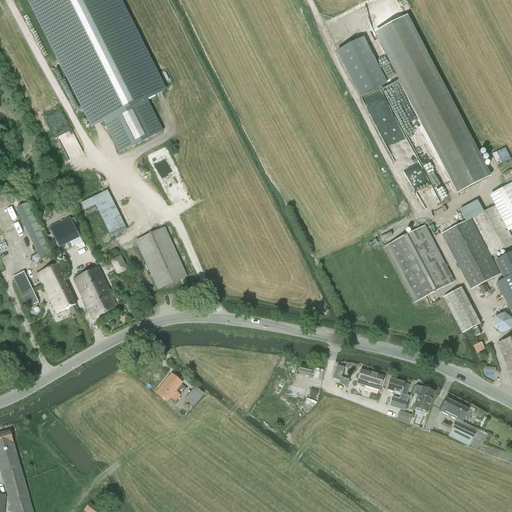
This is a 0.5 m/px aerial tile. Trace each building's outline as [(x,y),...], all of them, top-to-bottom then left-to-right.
[(117,0),(28,0),(92,127),(109,119),(124,150),(118,153),(119,154),(162,132),(146,100),(163,92),(117,0)] [(488,179),(406,20),(377,35),(459,194),(488,179)] [(362,39),(336,52),(359,97),(385,84),(362,39)] [(62,110),(48,116),(68,161),(82,154),(62,110)] [(493,154),(498,164),(511,158),(505,148),(493,154)] [(508,184),(511,182),(511,169),(503,174),(508,184)] [(511,230),(511,184),(489,196),(508,233),(511,230)] [(92,199),(81,205),(84,211),(95,206),(92,199)] [(51,257),(26,205),(15,210),(40,262),(51,257)] [(441,235),(470,290),(490,280),(499,276),(492,263),(489,258),(511,245),(511,242),(494,208),(472,219),(488,250),(485,251),(469,221),(441,235)] [(69,218),(48,228),(57,247),(69,242),(72,248),(82,243),(79,237),(69,218)] [(424,227),(384,248),(413,304),(453,283),(424,227)] [(135,241),(153,280),(157,290),(185,277),(163,228),(135,241)] [(511,252),(492,263),(499,276),(501,282),(494,285),(510,316),(511,314),(511,252)] [(126,270),(119,257),(110,262),(117,275),(126,270)] [(37,274),(39,280),(56,315),(68,309),(71,317),(78,313),(55,266),(37,274)] [(72,280),(73,280),(92,320),(117,308),(97,268),(72,280)] [(12,278),(13,280),(26,309),(37,304),(22,273),(12,278)] [(484,285),(478,288),(481,295),(488,292),(484,285)] [(480,325),(461,289),(442,299),(461,335),(480,325)] [(494,318),(492,328),(500,334),(509,330),(511,320),(503,314),(494,318)] [(477,328),(472,330),(475,337),(480,335),(477,328)] [(511,339),(497,345),(511,383),(511,339)] [(475,346),(474,346),(477,353),(480,351),(484,350),(481,343),(478,345),(475,346)] [(283,362),(282,367),(290,369),(289,373),(294,374),(296,365),(283,362)] [(300,365),(297,375),(310,378),(312,368),(300,365)] [(378,392),(382,379),(360,371),(355,385),(378,392)] [(174,402),(179,397),(174,393),(181,384),(170,375),(155,394),(166,403),(169,398),(174,402)] [(350,378),(337,375),(335,384),(347,387),(350,378)] [(405,397),(409,387),(404,385),(390,381),(386,392),(400,396),(405,397)] [(204,395),(195,387),(185,398),(194,406),(204,395)] [(433,394),(421,390),(416,388),(414,389),(413,394),(413,396),(418,398),(417,403),(415,402),(413,409),(426,413),(433,394)] [(370,394),(368,400),(375,402),(377,396),(370,394)] [(404,410),(407,401),(390,396),(388,404),(404,410)] [(471,440),(476,431),(461,424),(467,411),(446,401),(440,413),(456,421),(452,429),(462,434),(462,436),(471,440)] [(399,412),(396,421),(407,425),(410,416),(399,412)] [(0,472),(10,511),(31,511),(9,432),(0,434),(0,472)]
